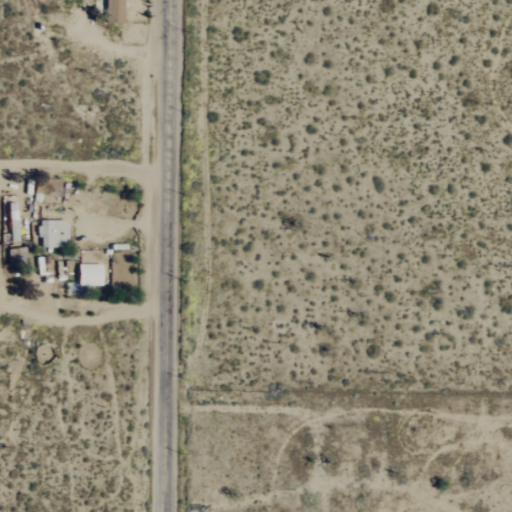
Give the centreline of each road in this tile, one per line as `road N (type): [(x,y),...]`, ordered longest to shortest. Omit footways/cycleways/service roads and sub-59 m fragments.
road 1 (secondary): [(168,511),(172,0)]
road 2 (residential): [(0,166),(171,168)]
